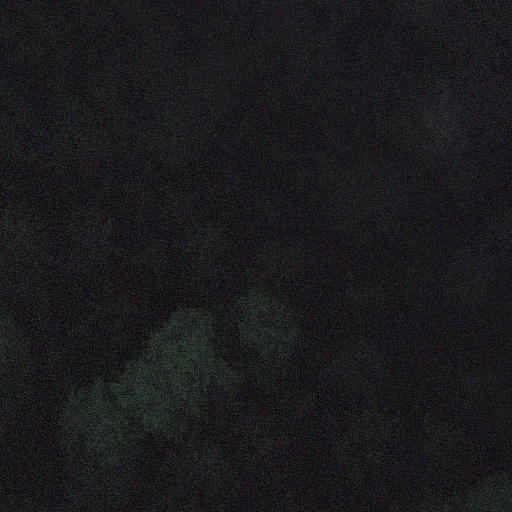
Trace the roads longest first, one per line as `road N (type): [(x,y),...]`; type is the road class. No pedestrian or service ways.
road 1 (track): [(214,511),(247,327),(303,168),(402,0)]
road 2 (track): [(0,172),(70,511)]
